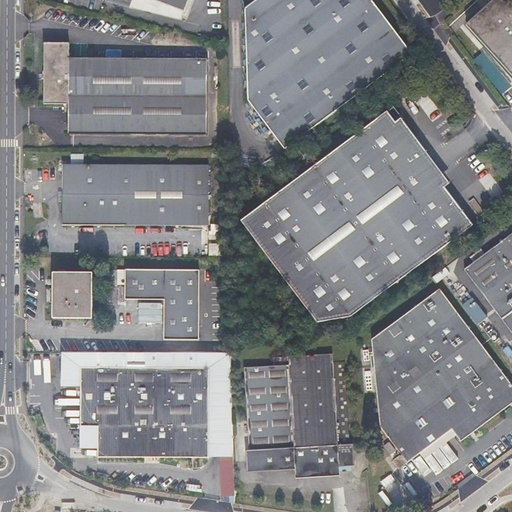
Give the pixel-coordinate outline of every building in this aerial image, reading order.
[(179,22),(182,12),(148,0),(131,0),(130,3),(179,22)] [(148,0),(182,12),(186,0),(148,0)] [(370,0),(259,0),(246,10),(247,101),(285,151),(413,55),(370,0)] [(511,0),(495,0),(467,25),(511,75),(511,0)] [(70,45),(45,45),(45,73),(45,105),(69,106),(69,135),(208,135),(208,61),(70,60),(70,45)] [(447,188),(397,124),(388,112),(243,223),(321,325),(353,319),(475,225),(447,188)] [(403,120),(397,124),(447,188),(452,184),(403,120)] [(209,165),(63,165),(63,224),(209,225),(209,165)] [(511,302),(511,235),(465,271),(511,332),(511,305),(511,303),(511,302)] [(223,256),(223,243),(211,244),(211,256),(223,256)] [(119,285),(127,285),(127,270),(119,270),(119,285)] [(201,271),(127,270),(127,285),(127,300),(148,300),(166,300),(166,324),(166,340),(201,341),(201,271)] [(94,274),(55,274),(55,319),(93,319),(94,274)] [(511,406),(511,385),(439,292),(373,344),(381,431),(403,459),(396,464),(402,473),(454,433),(463,444),(511,406)] [(476,324),(487,318),(475,296),(464,303),(476,324)] [(148,324),(166,324),(166,300),(148,300),(148,324)] [(273,367),(244,369),(249,469),(290,467),(298,474),(333,471),(333,464),(349,463),(345,363),(332,363),(332,355),(272,359),(273,367)] [(209,370),(81,368),(79,429),(96,427),(98,448),(97,458),(208,459),(209,370)] [(35,416),(37,428),(43,427),(42,415),(35,416)] [(82,450),(98,448),(96,427),(79,429),(82,450)] [(339,489),(329,490),(330,500),(339,500),(339,489)]
